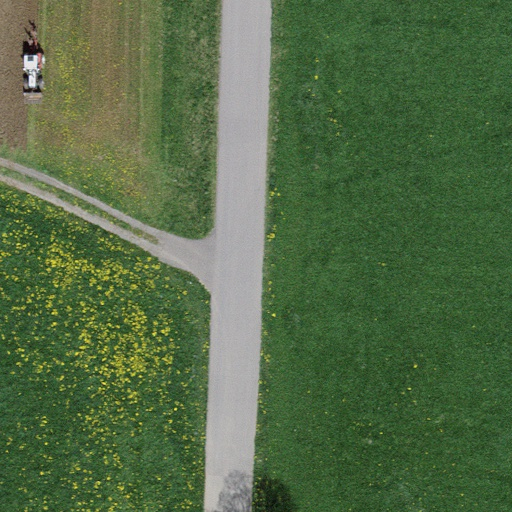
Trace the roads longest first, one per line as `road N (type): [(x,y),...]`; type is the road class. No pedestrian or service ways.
road 1 (tertiary): [(246,0),(227,511)]
road 2 (track): [(236,272),(0,173)]
